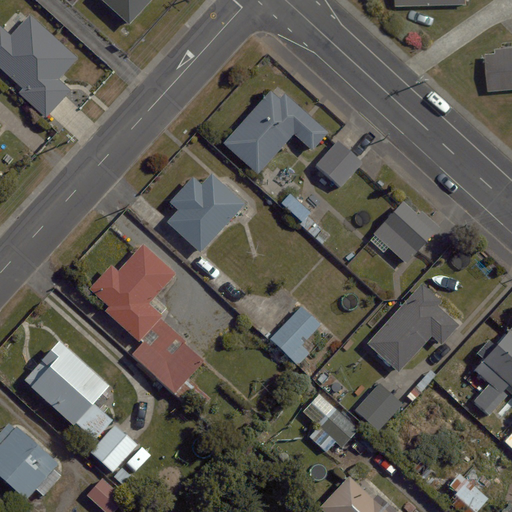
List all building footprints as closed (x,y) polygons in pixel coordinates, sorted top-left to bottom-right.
[(71,0),(82,10),(91,0),(71,0)] [(114,0),(82,32),(114,65),(160,20),(140,0),(114,0)] [(440,0),(392,0),(390,36),(456,40),(458,1),(440,0)] [(14,44),(0,60),(0,104),(41,140),(77,98),(14,44)] [(511,85),(478,89),(483,132),(511,128),(511,85)] [(266,119),(222,169),(257,200),(281,172),(306,194),(326,172),(266,119)] [(0,134),(0,157),(11,144),(0,134)] [(314,215),(287,191),(276,203),(303,227),(314,215)] [(202,201),(153,242),(190,285),(238,244),(202,201)] [(430,259),(400,233),(367,271),(397,296),(430,259)] [(134,276),(82,323),(131,377),(157,354),(141,336),(167,313),(134,276)] [(310,356),(303,349),(319,332),(298,312),(267,344),(296,371),(310,356)] [(414,317),(352,376),(384,409),(416,378),(425,388),(455,360),(414,317)] [(511,349),(509,347),(468,403),(481,413),(464,436),(483,449),(505,419),(511,423),(511,349)] [(204,389),(165,356),(134,393),(173,426),(204,389)] [(61,366),(22,410),(129,511),(144,511),(144,472),(104,436),(112,413),(61,366)] [(318,428),(307,440),(324,455),(335,444),(345,453),(361,434),(319,396),(302,414),(318,428)] [(0,455),(0,511),(46,511),(59,492),(0,455)] [(459,511),(480,511),(489,502),(451,469),(434,489),(459,511)] [(362,511),(351,502),(343,511),(362,511)]
